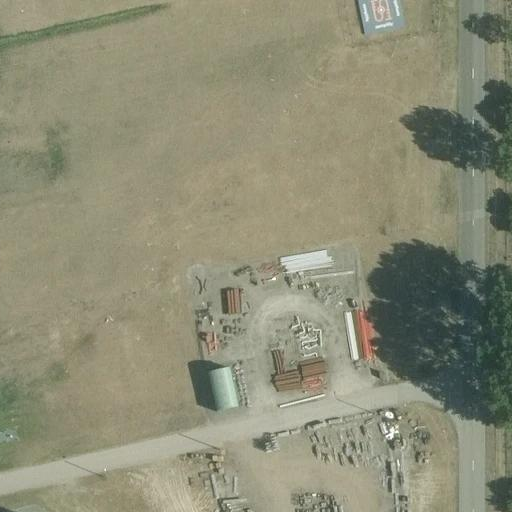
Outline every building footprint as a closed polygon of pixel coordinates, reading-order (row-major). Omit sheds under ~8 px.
[(358,0),(360,27),(401,25),(399,0),(358,0)] [(324,251),(299,255),(300,263),(325,259),(324,251)] [(221,290),(222,314),(239,313),(238,289),(221,290)] [(321,363),(298,365),(298,373),(273,376),(275,392),(324,388),(321,363)] [(205,372),(215,411),(238,405),(227,366),(205,372)]
